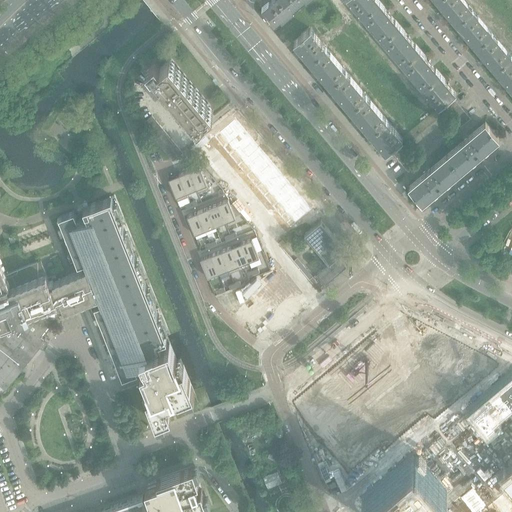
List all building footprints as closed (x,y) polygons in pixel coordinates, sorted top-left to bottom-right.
[(300,3),(296,0),(271,0),(261,8),(274,23),(274,22),(275,24),(300,3)] [(349,0),(363,16),(379,2),(377,0),(349,0)] [(473,11),(463,0),(438,0),(437,1),(441,6),(442,6),(445,10),(444,11),(447,15),(448,14),(452,19),(456,24),(473,11)] [(391,16),(390,14),(388,12),(387,13),(383,8),(384,8),(379,2),(363,16),(383,40),(399,26),(395,21),(395,22),(391,17),(391,16)] [(492,34),(481,21),(473,11),(456,24),(461,30),(461,29),(465,34),(464,35),(467,38),(468,38),(472,42),(471,42),(476,48),(492,34)] [(412,40),(410,38),(409,36),(407,37),(403,32),(404,32),(399,26),(383,40),(403,64),(420,50),(415,45),(415,46),(411,41),(412,40)] [(326,47),(318,38),(310,29),(309,30),(308,29),(301,35),(302,36),(294,42),(299,48),(298,49),(301,52),(302,52),(305,55),(305,56),(309,61),(326,47)] [(511,57),(500,44),(492,34),(476,48),(480,53),(481,53),(484,57),(483,58),(486,61),(488,61),(491,65),(495,71),(511,57)] [(346,71),(326,47),(309,61),(314,66),(318,71),(317,72),(320,75),(322,75),(326,79),(325,80),(330,85),(346,71)] [(194,88),(191,84),(188,81),(188,80),(187,80),(182,74),(182,73),(181,73),(176,66),(175,66),(170,59),(169,58),(167,56),(165,57),(160,50),(143,65),(145,68),(151,74),(153,73),(197,124),(213,110),(212,110),(207,103),(206,102),(200,96),(201,96),(200,95),(194,88)] [(432,64),(430,62),(429,60),(428,61),(424,56),(420,50),(403,64),(423,88),(440,75),(435,69),(435,70),(431,65),(432,64)] [(511,57),(495,71),(500,76),(504,80),(503,81),(506,85),(507,84),(510,88),(510,89),(511,90),(511,57)] [(366,95),(346,71),(330,85),(334,90),(338,95),(338,96),(339,98),(341,99),(342,99),(346,103),(345,104),(350,109),(366,95)] [(451,87),(449,85),(448,83),(447,84),(444,80),(440,75),(423,88),(439,107),(441,106),(450,98),(455,94),(450,88),(451,87)] [(386,119),(366,95),(350,109),(354,115),(355,114),(359,119),(358,120),(361,123),(362,123),(366,128),(365,128),(370,133),(386,119)] [(445,108),(453,101),(450,98),(441,106),(443,105),(445,108)] [(449,113),(459,105),(455,100),(453,101),(445,108),(449,113)] [(453,117),(463,109),(459,105),(449,113),(453,117)] [(457,122),(466,114),(463,109),(453,117),(457,122)] [(460,126),(470,118),(466,114),(457,122),(460,126)] [(146,129),(156,121),(152,115),(142,124),(146,129)] [(219,132),(214,136),(290,227),(294,223),(311,210),(235,119),(219,132)] [(402,138),(394,129),(386,119),(370,133),(374,139),(375,138),(378,142),(377,143),(380,146),(381,146),(386,152),(392,147),(401,139),(402,138)] [(150,133),(160,125),(156,121),(146,129),(150,133)] [(460,170),(487,147),(499,138),(485,122),(447,154),(460,170)] [(154,138),(164,130),(160,125),(150,133),(154,138)] [(157,142),(167,134),(164,130),(154,138),(157,142)] [(161,147),(171,139),(167,134),(157,142),(161,147)] [(165,152),(175,143),(171,139),(161,147),(165,152)] [(394,150),(402,144),(400,141),(401,140),(401,139),(392,147),(394,150)] [(169,157),(179,148),(175,143),(165,152),(169,157)] [(406,149),(402,144),(394,150),(395,151),(392,152),(396,157),(406,149)] [(172,160),(182,152),(179,148),(169,157),(172,160)] [(400,161),(410,153),(406,149),(396,157),(400,161)] [(404,166),(414,158),(410,153),(400,161),(404,166)] [(422,202),(460,170),(447,154),(408,186),(422,202)] [(408,171),(417,162),(414,158),(404,166),(408,171)] [(199,166),(189,170),(196,189),(198,192),(208,188),(199,166)] [(189,170),(179,174),(186,193),(196,189),(189,170)] [(179,174),(168,178),(177,200),(188,196),(186,193),(179,174)] [(161,322),(156,308),(150,294),(145,281),(139,267),(134,253),(128,239),(123,225),(117,211),(111,196),(88,205),(87,203),(86,202),(82,203),(83,205),(84,206),(83,207),(88,217),(78,221),(74,211),(74,210),(72,211),(59,216),(69,241),(78,264),(83,262),(87,260),(88,262),(90,267),(101,295),(103,302),(99,303),(94,305),(94,306),(99,318),(103,329),(113,353),(122,376),(138,370),(135,365),(143,361),(145,366),(140,368),(141,368),(146,381),(147,384),(150,392),(146,394),(151,407),(154,415),(156,419),(158,423),(166,420),(164,416),(171,413),(168,404),(166,399),(172,396),(173,398),(175,398),(177,397),(178,397),(185,394),(187,398),(195,395),(193,391),(194,391),(193,390),(183,365),(179,367),(169,342),(161,345),(159,340),(167,336),(161,322)] [(228,199),(217,203),(225,222),(235,218),(228,199)] [(217,203),(207,207),(215,226),(225,222),(217,203)] [(207,207),(197,211),(205,230),(215,226),(207,207)] [(197,211),(187,216),(194,234),(205,230),(197,211)] [(338,255),(343,250),(345,249),(321,220),(304,234),(329,263),(317,273),(325,282),(346,264),(338,255)] [(251,238),(241,242),(248,261),(259,257),(251,238)] [(241,242),(231,246),(238,265),(248,261),(241,242)] [(231,246),(221,250),(228,269),(230,273),(240,269),(240,268),(238,265),(231,246)] [(221,250),(211,254),(218,273),(228,269),(221,250)] [(211,254),(200,258),(207,277),(218,273),(211,254)] [(96,297),(101,295),(90,267),(86,268),(83,270),(53,282),(53,283),(50,284),(41,261),(41,260),(5,274),(0,260),(0,384),(6,389),(20,371),(45,340),(40,336),(41,334),(56,316),(59,312),(58,310),(63,308),(64,310),(96,297)] [(279,294),(248,311),(261,335),(292,319),(317,298),(298,277),(279,294)] [(397,320),(293,405),(331,451),(347,470),(378,445),(361,425),(346,438),(321,408),(336,395),(345,406),(397,364),(388,353),(398,345),(441,364),(421,380),(419,379),(411,386),(426,404),(435,414),(495,364),(397,320)] [(409,456),(366,492),(381,511),(506,511),(511,507),(511,369),(511,370),(470,404),(483,420),(489,415),(487,412),(505,396),(511,399),(511,463),(502,472),(510,482),(475,511),(411,511),(438,490),(409,456)] [(149,496),(144,498),(149,511),(184,511),(211,502),(208,494),(204,496),(201,488),(198,490),(196,482),(199,481),(197,478),(196,474),(200,472),(197,464),(193,465),(156,478),(157,481),(145,486),(148,492),(149,496)] [(149,511),(144,498),(143,494),(93,511),(149,511)]
